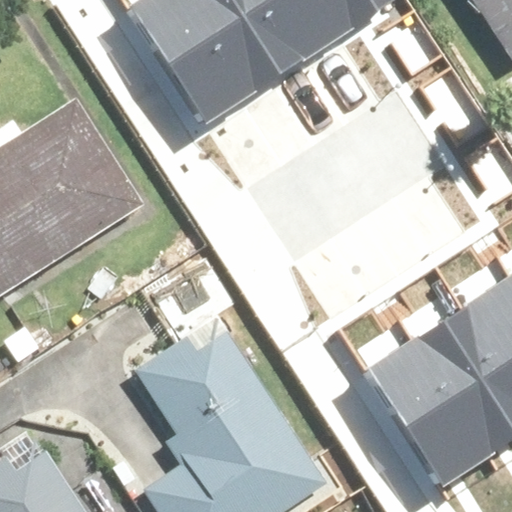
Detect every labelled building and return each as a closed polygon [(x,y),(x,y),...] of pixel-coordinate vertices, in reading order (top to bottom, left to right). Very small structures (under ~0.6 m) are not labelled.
[(511,153),(511,0),(368,0),(435,98),(424,105),(474,179),(511,153)] [(273,66),(242,85),(208,29),(83,105),(223,333),(347,257),(315,205),(347,186),(273,66)] [(17,131),(7,116),(0,120),(0,290),(124,211),(56,106),(17,131)] [(511,221),(497,230),(511,256),(511,221)] [(511,321),(451,224),(368,275),(433,379),(511,330),(511,321)] [(202,325),(118,380),(174,465),(126,496),(135,511),(283,511),(312,494),(202,325)] [(102,511),(56,443),(41,453),(37,446),(0,471),(0,511),(102,511)]
